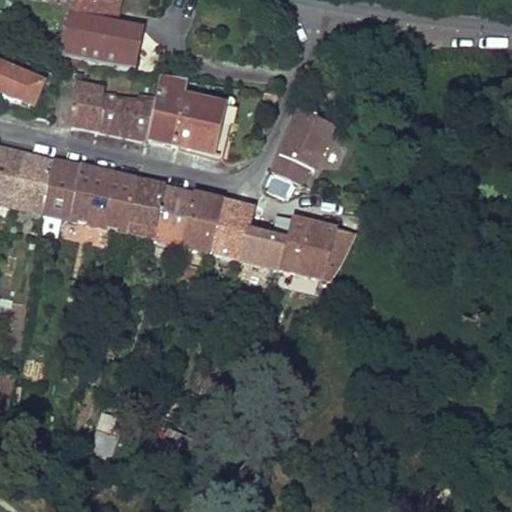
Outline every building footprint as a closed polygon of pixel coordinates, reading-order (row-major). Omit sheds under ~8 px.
[(48,0),(72,6),(58,58),(134,74),(145,28),(139,26),(137,32),(113,27),(118,0),(48,0)] [(41,45),(38,54),(45,56),(48,47),(41,45)] [(43,87),(0,67),(0,94),(14,101),(33,110),(43,87)] [(188,88),(159,82),(154,105),(147,143),(166,147),(173,148),(185,101),(188,88)] [(102,91),(75,84),(68,125),(114,135),(147,143),(154,105),(145,102),(143,109),(113,103),(113,98),(103,96),(102,91)] [(227,109),(185,101),(173,148),(194,153),(214,157),(227,109)] [(315,173),(335,129),(299,113),(272,174),(300,186),(307,170),(315,173)] [(12,153),(0,149),(0,204),(43,216),(53,164),(12,153)] [(97,174),(53,164),(43,216),(125,235),(138,184),(97,174)] [(293,184),(271,176),(265,193),(286,202),(293,184)] [(147,186),(138,184),(125,235),(154,241),(166,191),(147,186)] [(177,193),(166,191),(154,241),(184,247),(195,196),(177,193)] [(209,200),(195,196),(184,247),(183,251),(211,259),(224,204),(209,200)] [(252,211),(224,204),(211,259),(279,275),(286,246),(251,238),(257,212),(252,211)] [(286,246),(279,275),(329,287),(338,275),(356,238),(291,223),(286,246)] [(57,241),(59,230),(48,228),(47,238),(57,241)] [(93,452),(113,457),(123,422),(103,416),(93,452)]
